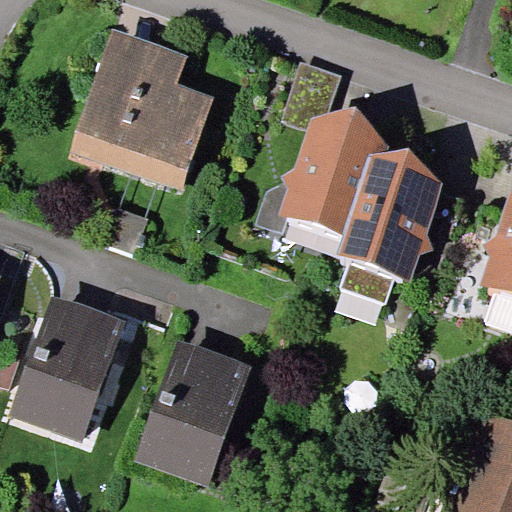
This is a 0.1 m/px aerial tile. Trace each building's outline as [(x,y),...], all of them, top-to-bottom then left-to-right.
[(179,66),(104,41),(67,148),(177,185),(201,113),(167,101),(179,66)] [(361,156),(293,135),(263,232),(331,253),(355,175),(361,156)] [(424,196),(355,175),(331,253),(324,276),(392,297),(424,196)] [(511,211),(494,207),(468,303),(511,314),(511,211)] [(113,335),(40,308),(0,415),(0,423),(70,450),(113,335)] [(247,385),(169,359),(129,478),(207,504),(247,385)] [(511,511),(511,450),(464,434),(435,511),(511,511)]
